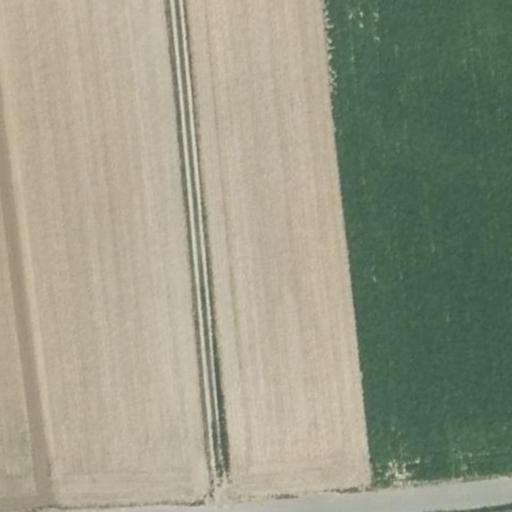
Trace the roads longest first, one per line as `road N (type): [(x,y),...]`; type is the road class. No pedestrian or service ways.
road 1 (track): [(229,511),(177,0)]
road 2 (track): [(511,486),(235,511)]
